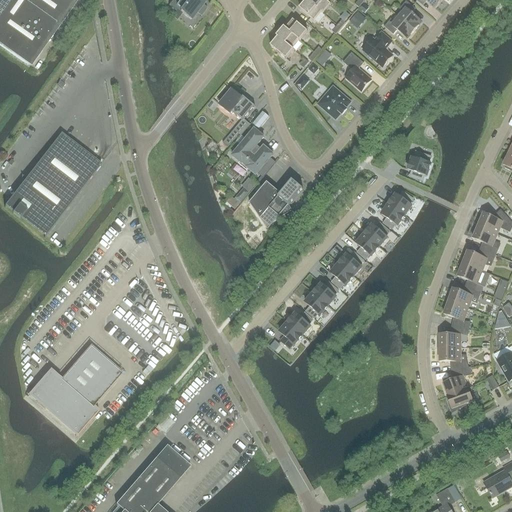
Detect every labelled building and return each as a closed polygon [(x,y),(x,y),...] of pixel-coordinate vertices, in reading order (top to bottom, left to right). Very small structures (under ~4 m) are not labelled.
[(74,1),(72,0),(0,0),(0,45),(28,65),(74,1)] [(173,0),(169,6),(176,11),(172,17),(177,21),(183,14),(191,20),(198,11),(202,15),(201,16),(201,17),(208,8),(203,5),(205,2),(201,0),(173,0)] [(324,14),(307,0),(300,9),(314,21),(322,13),(323,14),(324,14)] [(331,5),(325,0),(310,0),(309,1),(307,0),(324,14),(331,5)] [(441,0),(415,0),(420,4),(422,0),(424,0),(434,8),(441,0)] [(404,13),(400,18),(415,31),(422,23),(412,14),(416,9),(407,2),(400,10),(404,13)] [(358,14),(350,23),(358,29),(366,20),(358,14)] [(415,31),(400,18),(395,23),(391,19),(384,27),(394,35),(398,31),(408,39),(415,31)] [(308,32),(293,20),(286,29),(285,27),(284,28),(300,41),(308,32)] [(341,29),(346,23),(342,20),(338,26),(341,29)] [(336,35),(341,29),(338,26),(332,32),(336,35)] [(300,41),(284,28),(277,36),(294,51),(292,48),(299,40),(300,42),(300,41)] [(388,52),(387,48),(392,42),(382,33),(375,41),(373,39),(363,51),(383,68),(393,56),(388,52)] [(294,51),(277,36),(277,37),(278,38),(271,47),(286,60),(294,51)] [(318,56),(323,50),(319,47),(314,53),(318,56)] [(313,62),(318,56),(314,53),(309,59),(313,62)] [(362,92),(372,81),(359,70),(364,64),(352,53),(343,63),(353,71),(346,79),(362,92)] [(319,59),(316,63),(322,68),(325,65),(319,59)] [(304,69),(309,63),(305,60),(300,66),(304,69)] [(303,76),(296,85),(302,90),(309,81),(303,76)] [(333,88),(318,105),(333,118),(338,112),(343,115),(347,110),(346,109),(351,103),(333,88)] [(232,91),(220,105),(231,115),(233,113),(242,121),(243,121),(244,120),(255,107),(248,101),(247,103),(232,91)] [(234,130),(228,138),(233,142),(240,134),(241,136),(247,129),(240,123),(234,130)] [(261,142),(264,138),(260,134),(255,130),(248,137),(246,136),(239,145),(241,147),(233,156),(241,163),(239,164),(247,171),(249,169),(256,176),(258,174),(259,175),(268,165),(266,164),(273,156),(274,155),(267,149),(264,147),(260,153),(255,149),(261,142)] [(101,166),(101,165),(99,167),(60,137),(62,135),(61,134),(4,208),(5,208),(7,206),(46,236),(44,238),(45,239),(101,166)] [(429,164),(432,158),(416,152),(414,159),(413,158),(408,171),(412,172),(410,178),(423,182),(425,176),(427,177),(431,165),(429,164)] [(289,206),(303,190),(293,181),(281,194),(267,183),(250,204),(268,231),(279,218),(277,212),(288,206),(289,206)] [(244,189),(236,199),(241,203),(249,193),(244,189)] [(396,195),(389,205),(405,217),(412,206),(410,205),(414,200),(405,194),(401,199),(396,195)] [(233,199),(228,204),(236,211),(242,204),(236,199),(235,201),(233,199)] [(389,205),(382,215),(387,219),(384,224),(392,230),(396,225),(398,227),(405,217),(389,205)] [(511,229),(511,223),(503,214),(499,218),(498,220),(483,214),(478,227),(498,235),(500,229),(510,233),(511,229)] [(373,226),(365,235),(380,248),(388,239),(386,237),(390,232),(382,225),(378,230),(373,226)] [(495,242),(498,235),(478,227),(473,239),(487,245),(484,251),(496,256),(501,245),(495,242)] [(263,243),(256,235),(248,245),(255,252),(263,243)] [(365,235),(357,244),(362,249),(358,253),(366,260),(370,256),(372,257),(380,248),(365,235)] [(483,272),(487,260),(493,262),(496,256),(484,251),(481,257),(468,252),(463,264),(483,272)] [(347,255),(339,264),(354,277),(362,268),(360,266),(364,262),(356,255),(352,259),(347,255)] [(339,264),(331,274),(336,278),(332,283),(340,290),(344,285),(346,287),(354,277),(339,264)] [(483,272),(463,264),(458,277),(472,282),(469,288),(481,293),(489,275),(483,272)] [(322,285),(314,294),(329,307),(337,298),(330,292),(334,287),(331,284),(327,289),(322,285)] [(469,309),(473,297),(479,299),(481,293),(469,288),(467,294),(453,290),(448,302),(469,309)] [(498,289),(494,297),(502,300),(505,292),(498,289)] [(314,294),(305,303),(310,308),(306,312),(314,319),(319,315),(320,316),(329,307),(314,294)] [(464,322),(469,309),(448,302),(444,315),(458,320),(457,322),(456,328),(469,331),(470,323),(464,322)] [(296,314),(288,323),(303,336),(311,327),(309,325),(313,321),(305,314),(301,318),(296,314)] [(288,323),(280,333),(285,337),(281,342),(290,350),(294,345),(295,346),(296,344),(303,336),(288,323)] [(461,349),(461,336),(468,337),(469,331),(456,328),(455,334),(455,335),(440,335),(440,349),(461,349)] [(92,409),(122,374),(91,347),(62,381),(58,378),(55,382),(49,382),(45,379),(31,396),(77,436),(76,437),(99,411),(98,411),(96,413),(92,409)] [(467,356),(461,356),(461,349),(440,349),(440,362),(455,362),(455,365),(456,371),(469,369),(467,356)] [(505,374),(509,382),(511,380),(511,354),(511,353),(498,361),(502,369),(501,370),(504,375),(505,374)] [(468,390),(468,389),(463,377),(472,376),(471,368),(469,369),(456,371),(457,377),(458,379),(444,384),(448,397),(468,390)] [(493,377),(487,380),(493,391),(499,388),(493,377)] [(477,394),(471,396),(468,389),(468,390),(448,397),(450,403),(448,404),(452,414),(458,410),(457,408),(473,402),(479,399),(477,394)] [(155,511),(154,510),(180,480),(191,467),(167,446),(116,505),(124,511),(123,511),(155,511)] [(509,455),(511,453),(511,449),(498,457),(502,463),(511,458),(509,455)] [(487,463),(479,467),(482,472),(490,468),(487,463)] [(511,481),(510,479),(511,478),(511,463),(504,468),(505,471),(484,483),(493,499),(511,487),(511,481)] [(451,511),(449,507),(456,502),(448,489),(437,496),(444,508),(435,511),(451,511)]
